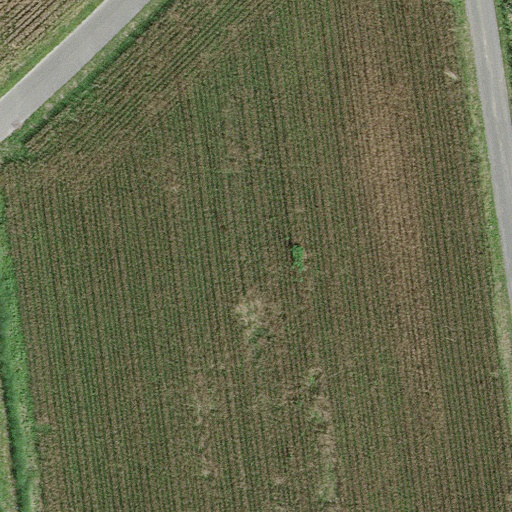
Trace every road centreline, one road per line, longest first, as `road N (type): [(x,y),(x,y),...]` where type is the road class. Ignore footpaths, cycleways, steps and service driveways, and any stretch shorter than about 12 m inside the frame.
road 1 (unclassified): [(476,0),(511,233)]
road 2 (unclassified): [(134,0),(0,126)]
